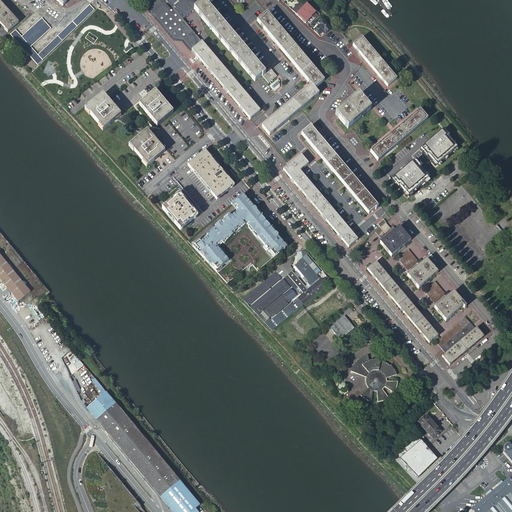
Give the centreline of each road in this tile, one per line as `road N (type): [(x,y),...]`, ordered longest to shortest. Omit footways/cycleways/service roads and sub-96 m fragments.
road 1 (unclassified): [(269,0),(341,61),(344,77),(324,121),(497,331),(446,376)]
road 2 (unclassified): [(227,142),(337,273)]
road 3 (unclassified): [(350,263),(241,132)]
road 4 (primary): [(511,385),(400,511)]
road 5 (secondary): [(0,306),(97,440)]
road 6 (unclassified): [(337,273),(433,388)]
road 7 (unclassified): [(446,376),(350,263)]
road 8 (primary): [(415,511),(511,404)]
